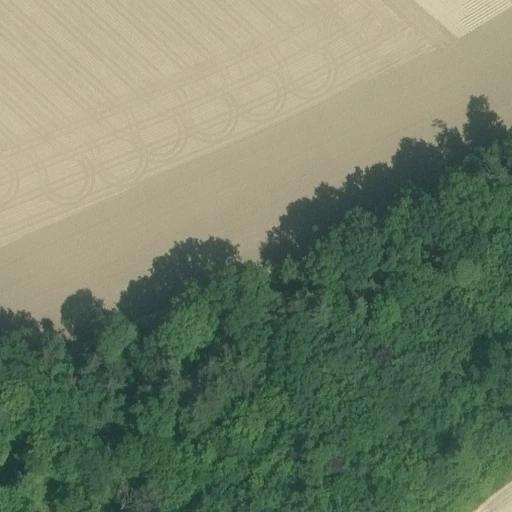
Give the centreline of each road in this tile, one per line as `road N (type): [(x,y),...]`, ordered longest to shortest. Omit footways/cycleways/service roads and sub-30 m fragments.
road 1 (track): [(0,373),(337,247),(511,150)]
road 2 (track): [(500,158),(477,230),(476,287),(511,407)]
